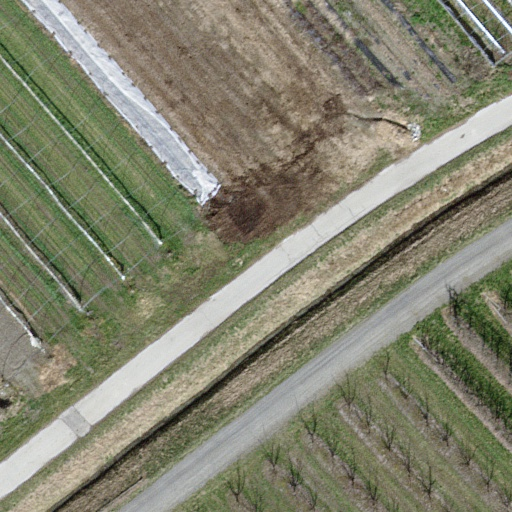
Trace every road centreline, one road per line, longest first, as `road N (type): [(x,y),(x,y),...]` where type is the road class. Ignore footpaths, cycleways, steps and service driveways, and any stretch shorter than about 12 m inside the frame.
road 1 (track): [(0,495),(381,194),(511,113)]
road 2 (track): [(139,511),(445,281),(511,240)]
